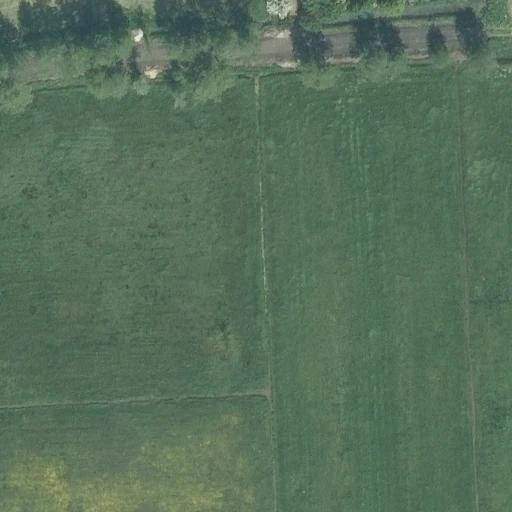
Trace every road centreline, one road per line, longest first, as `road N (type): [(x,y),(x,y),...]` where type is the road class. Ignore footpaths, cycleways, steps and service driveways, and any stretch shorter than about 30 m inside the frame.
road 1 (unclassified): [(0,79),(75,62),(324,47)]
road 2 (track): [(324,47),(491,33)]
